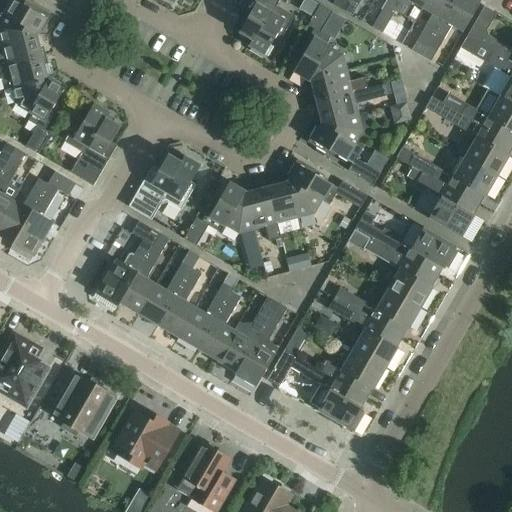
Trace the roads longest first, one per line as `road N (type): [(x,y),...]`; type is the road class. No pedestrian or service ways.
road 1 (residential): [(364,494),(38,303)]
road 2 (residential): [(159,118),(245,166),(266,165),(284,137),(297,115),(282,89),(204,45)]
road 3 (residential): [(364,494),(511,236)]
road 4 (residential): [(38,303),(159,118)]
road 5 (residential): [(159,118),(71,68),(60,37),(87,0)]
